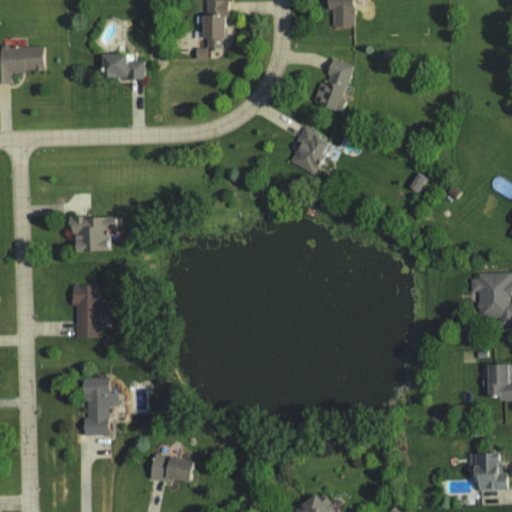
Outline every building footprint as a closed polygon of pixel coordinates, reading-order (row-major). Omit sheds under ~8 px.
[(223,47),(223,16),(228,16),(227,0),(205,0),(205,14),(199,14),(199,37),(205,37),(205,47),(223,47)] [(0,63),(0,82),(10,82),(10,71),(44,70),(44,45),(0,45),(0,63)] [(144,76),(143,60),(125,61),(125,52),(99,52),(100,77),(144,76)] [(352,65),(331,57),(322,81),(320,81),(312,101),(342,112),(346,100),(340,98),(352,65)] [(311,174),(329,142),(304,128),(287,160),(311,174)] [(427,178),(414,172),(406,188),(419,194),(427,178)] [(108,250),(108,233),(106,233),(106,227),(113,227),(113,215),(65,216),(65,233),(70,233),(70,250),(108,250)] [(477,318),(494,317),(494,327),(511,325),(511,300),(510,301),(509,271),(476,273),(476,278),(469,278),(470,298),(476,298),(477,318)] [(98,338),(99,284),(69,284),(69,304),(75,304),(74,337),(98,338)] [(484,397),(511,397),(511,381),(511,382),(511,364),(484,363),(484,397)] [(107,377),(78,377),(79,400),(86,400),(86,417),(81,418),(81,434),(108,434),(107,405),(117,405),(116,392),(108,392),(107,377)] [(470,453),(471,491),(508,489),(507,472),(500,473),(499,451),(470,453)] [(190,461),(152,453),(147,475),(185,484),(190,461)] [(334,511),(319,490),(289,510),(290,511),(334,511)]
